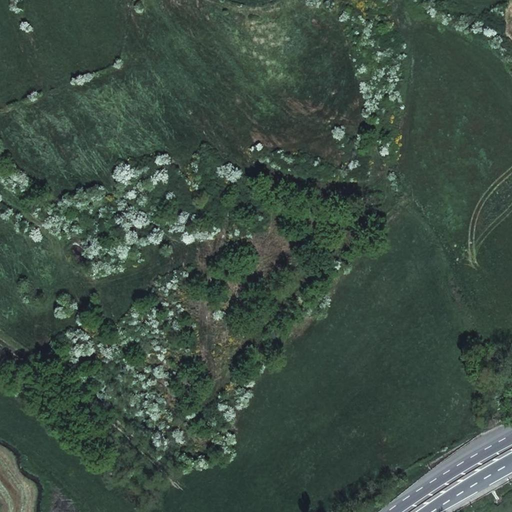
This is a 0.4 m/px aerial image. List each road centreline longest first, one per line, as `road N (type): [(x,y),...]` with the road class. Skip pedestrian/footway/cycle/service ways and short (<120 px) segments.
road 1 (track): [(0,328),(187,464)]
road 2 (trunk): [(511,441),(396,511)]
